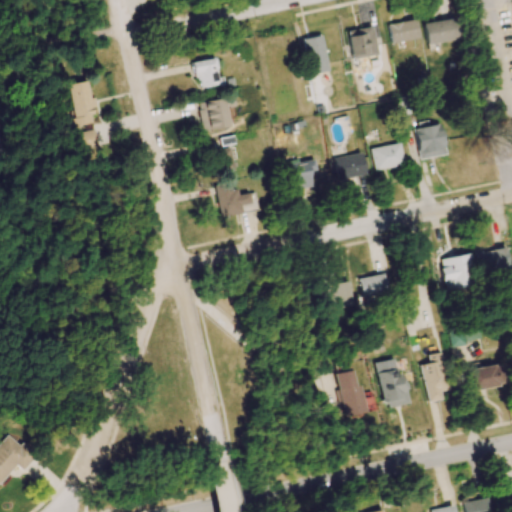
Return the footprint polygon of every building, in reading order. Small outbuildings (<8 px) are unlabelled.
[(421,24),(425,44),(457,38),(453,17),(421,24)] [(416,40),(414,20),(387,23),(389,42),(416,40)] [(351,59),(375,54),(370,26),(345,31),(351,59)] [(308,74),(327,70),(319,35),(301,39),(308,74)] [(191,62),(196,89),(221,84),(220,77),(216,78),(212,58),(191,62)] [(65,84),(73,126),(94,122),(86,80),(65,84)] [(231,106),(230,99),(196,102),(199,130),(226,127),(224,107),(231,106)] [(412,129),(419,159),(444,154),(438,124),(412,129)] [(97,145),(93,129),(76,133),(80,149),(97,145)] [(374,170),(402,164),(397,142),(369,149),(374,170)] [(211,173),(231,171),(229,148),(209,150),(211,173)] [(338,179),(364,175),(360,153),(335,157),(338,179)] [(289,160),(288,190),(310,191),(311,161),(289,160)] [(218,217),(256,210),(252,192),(233,195),(230,181),(212,185),(218,217)] [(475,253),(479,273),(507,268),(504,247),(475,253)] [(445,291),(474,285),(468,253),(438,259),(445,291)] [(384,293),(381,274),(358,278),(362,297),(384,293)] [(417,365),(426,402),(439,399),(437,392),(445,390),(436,352),(425,355),(427,363),(417,365)] [(501,386),(499,366),(463,369),(465,390),(501,386)] [(405,403),(402,374),(395,375),(394,369),(376,372),(381,406),(405,403)] [(333,373),(342,417),(373,411),(370,397),(358,399),(352,370),(333,373)] [(0,482),(16,465),(20,469),(29,459),(23,454),(27,450),(8,433),(0,442),(0,482)] [(499,511),(505,511),(511,511),(511,494),(497,496),(499,511)] [(461,501),(462,511),(487,511),(486,498),(461,501)]
